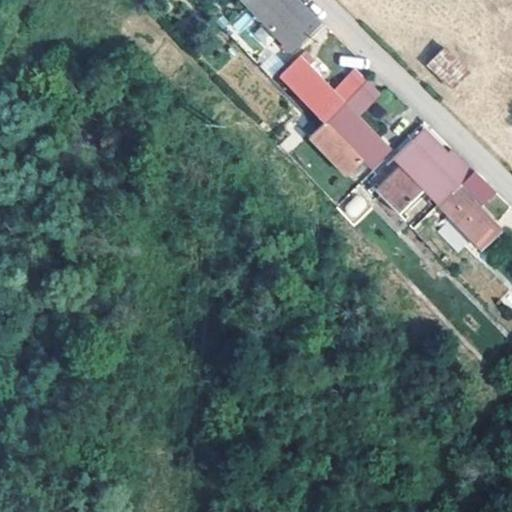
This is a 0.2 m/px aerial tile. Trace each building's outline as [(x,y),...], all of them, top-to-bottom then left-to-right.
[(248,0),(243,5),(288,52),(319,21),(297,0),(248,0)] [(468,71),(443,47),(426,65),(451,88),(468,71)] [(278,75),(322,122),(364,81),(352,69),(328,92),(295,59),(278,75)] [(364,81),(322,122),(307,137),(344,176),(360,161),(367,169),(385,151),(353,119),(379,96),(364,81)] [(421,187),(437,204),(454,186),(471,170),(450,149),(444,155),(424,134),(413,144),(409,141),(392,158),(399,166),(373,190),(394,212),(421,187)] [(454,186),(437,204),(482,250),(499,233),(454,186)] [(352,219),(368,208),(360,195),(344,206),(352,219)] [(456,252),(467,243),(447,221),(437,231),(456,252)]
